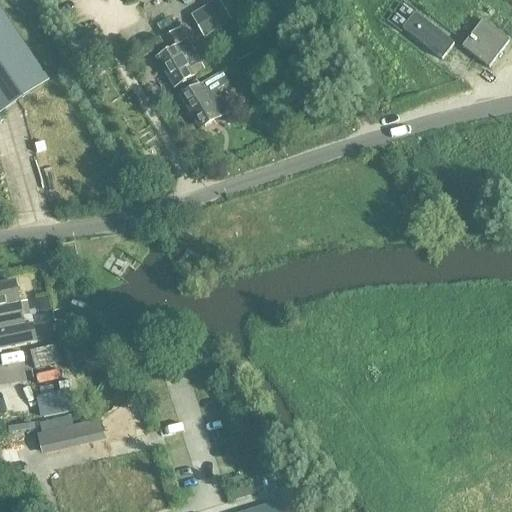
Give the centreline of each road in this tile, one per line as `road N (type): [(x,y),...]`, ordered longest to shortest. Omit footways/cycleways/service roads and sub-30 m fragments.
road 1 (unclassified): [(511,102),(392,132),(195,198)]
road 2 (residential): [(195,198),(117,62),(110,43),(115,0)]
road 3 (unclassified): [(195,198),(92,225),(0,235)]
